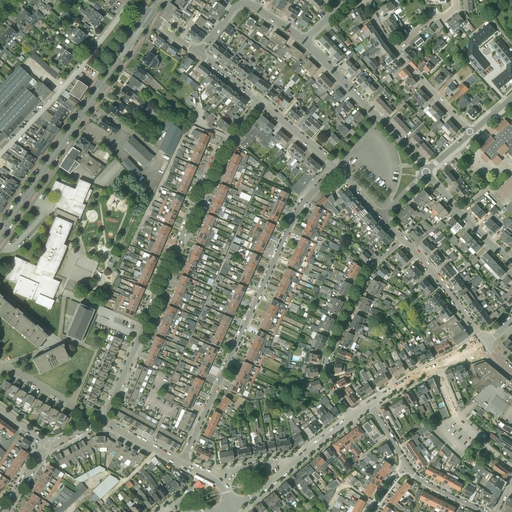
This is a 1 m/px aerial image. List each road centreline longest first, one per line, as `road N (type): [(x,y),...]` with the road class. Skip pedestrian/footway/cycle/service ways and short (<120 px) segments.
road 1 (residential): [(103,420),(217,155),(259,102)]
road 2 (residential): [(181,463),(294,215),(332,164)]
road 3 (tertiary): [(0,238),(122,52)]
road 4 (tertiary): [(122,52),(0,229)]
road 5 (residential): [(353,417),(328,382),(328,354),(370,265),(400,236)]
road 6 (residential): [(0,154),(129,1)]
road 7 (residential): [(426,173),(304,40)]
road 8 (residential): [(198,53),(242,1),(304,40)]
road 9 (residential): [(483,342),(400,236)]
road 10 (residential): [(511,466),(456,415),(434,368)]
road 11 (residential): [(511,263),(426,173)]
